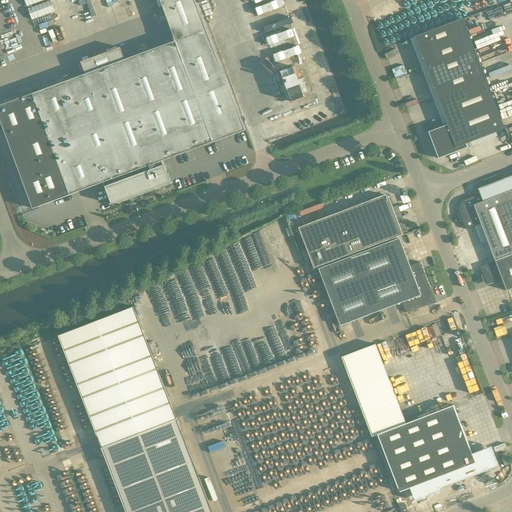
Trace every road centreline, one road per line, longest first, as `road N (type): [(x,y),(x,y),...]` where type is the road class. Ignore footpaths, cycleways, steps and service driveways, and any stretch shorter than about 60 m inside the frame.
road 1 (unclassified): [(395,129),(21,268)]
road 2 (unclassified): [(511,429),(424,190)]
road 3 (unknown): [(0,84),(144,31),(152,22),(147,0)]
road 4 (unclassified): [(395,129),(346,0)]
